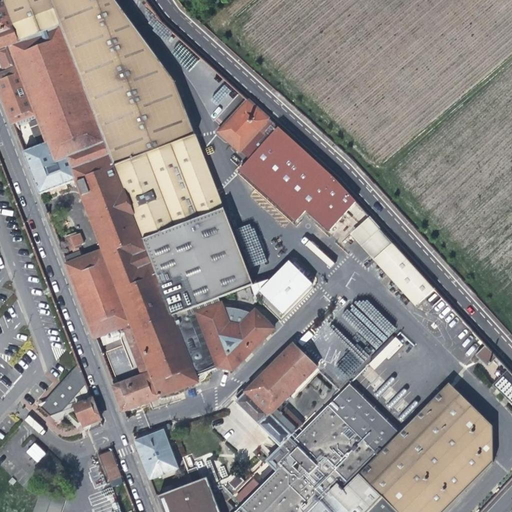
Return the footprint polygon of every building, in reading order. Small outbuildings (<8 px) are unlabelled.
[(0,0),(0,61),(5,74),(0,75),(0,88),(14,124),(38,115),(40,120),(31,124),(36,138),(45,134),(48,141),(49,144),(25,153),(41,195),(77,181),(105,251),(83,260),(68,266),(95,337),(122,326),(133,322),(152,372),(142,376),(114,386),(123,410),(198,381),(197,376),(219,367),(233,370),(274,328),(256,310),(253,313),(248,311),(240,309),(232,308),(224,308),(220,298),(254,285),(174,82),(115,0),(0,0)] [(335,178),(248,99),(219,132),(250,160),(240,171),(296,223),(306,212),(329,233),(357,202),(335,178)] [(38,144),(48,141),(45,134),(36,138),(37,141),(38,144)] [(394,243),(381,229),(364,244),(377,259),(394,243)] [(75,233),(65,237),(71,250),(80,246),(79,243),(82,242),(79,236),(76,237),(75,233)] [(419,304),(436,289),(394,243),(377,259),(419,304)] [(80,253),(65,258),(68,266),(83,260),(80,253)] [(288,259),(258,291),(283,315),(313,283),(288,259)] [(245,289),(237,293),(239,297),(249,300),(245,289)] [(357,311),(333,317),(340,345),(357,341),(351,319),(359,317),(357,311)] [(122,326),(142,376),(152,372),(133,322),(122,326)] [(379,332),(387,338),(395,329),(388,323),(379,332)] [(396,337),(379,352),(387,360),(403,344),(396,337)] [(294,344),(247,392),(243,389),(236,395),(240,399),(237,402),(283,446),(304,425),(282,403),(317,367),(294,344)] [(511,403),(511,373),(488,347),(477,357),(489,369),(497,361),(500,364),(498,365),(501,368),(503,367),(508,372),(494,386),(511,403)] [(350,357),(337,361),(343,379),(356,375),(350,357)] [(61,411),(73,397),(83,387),(79,383),(85,381),(78,363),(40,406),(50,416),(61,411)] [(322,381),(317,376),(311,383),(315,387),(322,381)] [(83,387),(73,397),(76,405),(92,399),(85,381),(79,383),(83,387)] [(367,408),(347,388),(298,438),(308,449),(307,450),(299,443),(291,451),(301,461),(297,465),(291,459),(263,488),(254,479),(236,498),(244,508),(239,511),(446,511),(497,460),(495,425),(496,424),(453,382),(403,432),(398,438),(380,420),(383,417),(370,405),(367,408)] [(353,382),(347,388),(367,408),(370,405),(383,417),(380,420),(398,438),(403,432),(353,382)] [(330,389),(326,385),(322,393),(324,395),(330,389)] [(92,399),(76,405),(84,425),(100,419),(95,407),(92,399)] [(164,429),(135,441),(150,479),(179,467),(164,429)] [(26,452),(37,463),(46,453),(34,442),(26,452)] [(111,483),(123,478),(112,450),(99,455),(111,483)] [(192,483),(157,496),(162,511),(234,511),(235,509),(238,506),(231,499),(240,490),(231,481),(223,490),(224,491),(217,498),(207,478),(202,479),(198,467),(188,471),(192,483)] [(32,511),(60,511),(66,497),(41,488),(32,511)]
